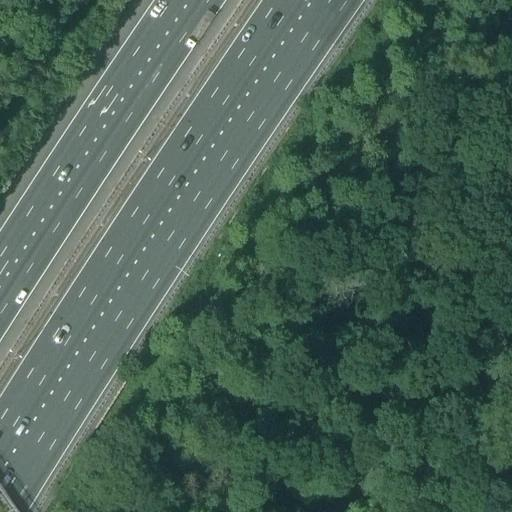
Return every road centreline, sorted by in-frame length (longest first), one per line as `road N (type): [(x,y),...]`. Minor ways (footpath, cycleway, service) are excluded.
road 1 (motorway): [(0,434),(286,0)]
road 2 (motorway): [(209,0),(0,314)]
road 3 (track): [(466,511),(511,380)]
